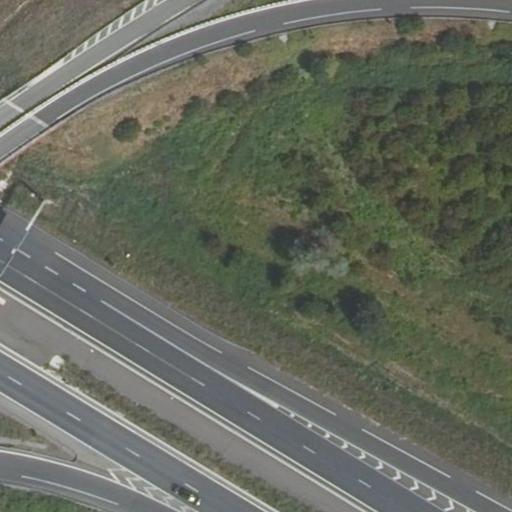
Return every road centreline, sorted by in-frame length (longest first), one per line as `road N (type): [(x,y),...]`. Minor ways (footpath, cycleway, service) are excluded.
road 1 (trunk): [(491,511),(66,282)]
road 2 (trunk): [(424,511),(112,322),(66,282)]
road 3 (trunk): [(0,147),(146,56),(250,22),(387,0)]
road 4 (trunk): [(0,369),(229,511)]
road 5 (trunk): [(0,464),(105,488),(162,511)]
